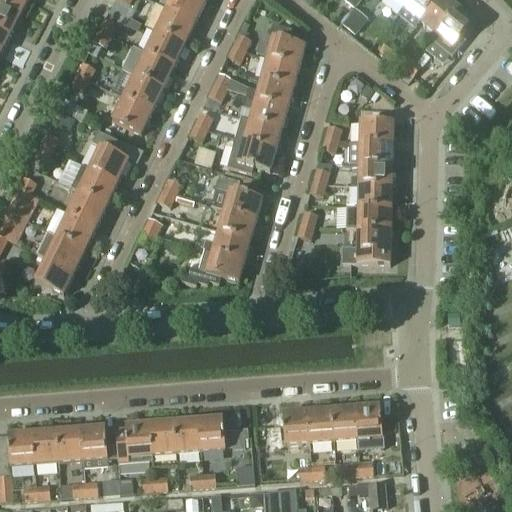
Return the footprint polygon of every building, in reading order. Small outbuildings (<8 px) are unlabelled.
[(29,0),(0,0),(0,9),(20,20),(30,0),(29,0)] [(116,0),(116,1),(116,2),(129,9),(133,0),(116,0)] [(197,0),(171,0),(166,12),(195,27),(206,4),(197,0)] [(299,0),(310,8),(316,0),(299,0)] [(354,11),(363,0),(346,0),(344,4),(354,11)] [(388,0),(404,12),(413,0),(388,0)] [(413,0),(404,12),(420,26),(441,0),(413,0)] [(442,0),(441,0),(420,26),(436,39),(431,45),(458,13),(442,0)] [(0,34),(10,39),(20,20),(0,9),(0,34)] [(166,12),(155,35),(184,49),(195,27),(166,12)] [(368,22),(355,12),(342,28),(355,39),(368,22)] [(104,23),(98,35),(112,41),(118,30),(120,31),(126,20),(110,13),(104,23)] [(458,13),(431,45),(451,61),(465,44),(462,41),(474,26),(458,13)] [(269,41),(262,39),(256,58),(267,61),(267,62),(299,71),(305,50),(289,45),(292,34),(273,28),(269,41)] [(0,34),(0,58),(10,39),(0,34)] [(98,34),(93,45),(92,46),(106,53),(112,41),(98,35),(98,34)] [(155,35),(144,57),(173,72),(184,49),(155,35)] [(238,38),(232,49),(245,56),(251,44),(238,38)] [(379,55),(384,59),(389,63),(398,52),(388,44),(379,55)] [(232,49),(227,59),(226,61),(240,68),(245,56),(232,49)] [(398,52),(389,63),(402,74),(411,63),(398,52)] [(144,57),(133,80),(162,95),(173,72),(144,57)] [(267,62),(261,82),(293,92),(299,71),(267,62)] [(411,63),(402,74),(412,82),(421,71),(411,63)] [(82,67),(76,79),(89,86),(95,74),(82,67)] [(219,77),(213,89),(226,95),(232,84),(219,77)] [(76,79),(70,90),(83,97),(89,86),(76,79)] [(133,80),(122,102),(152,116),(162,95),(133,80)] [(248,92),(246,100),(287,113),(293,92),(261,82),(257,95),(248,92)] [(213,89),(208,100),(221,107),(226,95),(213,89)] [(252,114),(249,124),(281,134),(287,113),(246,100),(243,111),(252,114)] [(141,140),(152,116),(122,102),(111,125),(141,140)] [(200,117),(194,128),(207,134),(213,123),(200,117)] [(249,124),(243,144),(276,154),(281,134),(249,124)] [(359,125),(359,147),(393,148),(393,126),(359,125)] [(194,128),(189,140),(202,146),(207,134),(194,128)] [(328,130),(324,142),(338,146),(342,134),(328,130)] [(98,151),(87,172),(117,188),(129,164),(117,159),(122,148),(97,136),(92,148),(98,151)] [(41,147),(40,148),(53,155),(59,144),(46,137),(41,147)] [(251,179),(254,171),(269,176),(276,154),(243,144),(234,142),(226,172),(251,179)] [(324,142),(321,154),(335,158),(338,146),(324,142)] [(359,147),(358,169),(392,170),(393,148),(359,147)] [(35,159),(34,160),(47,167),(53,155),(40,148),(35,159)] [(211,172),(216,156),(199,151),(194,167),(211,172)] [(358,169),(358,191),(392,191),(392,170),(358,169)] [(70,192),(76,195),(106,210),(117,188),(87,172),(87,173),(81,170),(76,180),(70,192)] [(316,173),(312,186),(326,189),(329,177),(316,173)] [(228,197),(223,215),(256,224),(262,203),(237,195),(240,186),(219,180),(215,193),(228,197)] [(22,184),(17,193),(30,200),(37,188),(23,181),(22,184)] [(168,183),(162,195),(175,201),(180,189),(168,183)] [(312,186),(309,196),(309,198),(323,201),(326,189),(312,186)] [(358,191),(357,213),(391,213),(392,191),(358,191)] [(11,204),(5,216),(19,222),(30,200),(17,193),(11,204)] [(66,217),(59,214),(95,233),(106,210),(76,195),(66,217)] [(162,195),(157,206),(156,206),(169,212),(175,201),(162,195)] [(357,213),(357,234),(391,235),(391,213),(357,213)] [(60,229),(54,241),(84,256),(95,233),(59,214),(53,225),(60,229)] [(223,215),(217,235),(250,245),(256,224),(223,215)] [(0,225),(0,240),(7,245),(16,249),(27,227),(19,222),(5,216),(0,225)] [(304,216),(300,227),(314,232),(317,220),(304,216)] [(149,223),(143,234),(156,240),(160,232),(180,237),(183,225),(164,221),(161,229),(149,223)] [(300,227),(297,237),(297,240),(310,244),(314,232),(300,227)] [(143,234),(138,244),(150,251),(156,240),(143,234)] [(357,234),(356,261),(373,261),(373,256),(390,256),(391,235),(357,234)] [(207,245),(205,254),(242,265),(244,266),(250,245),(217,235),(214,247),(207,245)] [(36,259),(44,263),(74,278),(84,256),(54,241),(47,237),(36,259)] [(215,288),(217,281),(238,287),(244,266),(242,265),(205,254),(199,275),(186,271),(181,286),(196,290),(197,286),(208,290),(209,286),(215,288)] [(44,263),(33,285),(63,300),(74,278),(44,263)] [(290,269),(287,279),(294,281),(297,271),(290,269)] [(448,329),(459,328),(459,316),(447,317),(448,329)] [(354,411),(357,445),(382,443),(380,409),(354,411)] [(330,413),(333,447),(357,445),(354,411),(330,413)] [(306,415),(309,449),(333,447),(330,413),(306,415)] [(282,417),(284,451),(309,449),(306,415),(282,417)] [(197,424),(200,457),(225,455),(225,452),(232,452),(232,453),(243,452),(242,442),(247,442),(246,430),(231,431),(231,434),(223,434),(222,422),(197,424)] [(173,426),(176,459),(200,457),(197,424),(173,426)] [(149,428),(152,461),(176,459),(173,426),(149,428)] [(124,430),(127,463),(127,467),(152,465),(152,461),(149,428),(124,430)] [(80,433),(82,465),(107,464),(105,431),(80,433)] [(269,432),(271,453),(281,452),(280,431),(269,432)] [(56,435),(58,467),(82,465),(80,433),(56,435)] [(32,437),(34,469),(58,467),(56,435),(32,437)] [(9,471),(10,471),(34,469),(32,437),(7,439),(7,440),(9,471)] [(0,494),(20,492),(19,483),(11,483),(10,471),(9,471),(7,440),(0,440),(0,494)] [(359,467),(360,481),(373,480),(372,466),(359,467)] [(346,468),(348,482),(360,481),(359,467),(346,468)] [(311,470),(312,485),(325,484),(324,469),(311,470)] [(299,471),(300,486),(312,485),(311,470),(299,471)] [(190,479),(190,494),(203,493),(202,478),(190,479)] [(202,478),(203,493),(216,492),(216,491),(215,478),(202,478)] [(154,482),(155,496),(168,495),(166,481),(154,482)] [(141,483),(143,497),(155,496),(154,482),(141,483)] [(85,487),(86,501),(99,500),(97,486),(85,487)] [(72,488),(73,502),(86,501),(85,487),(72,488)] [(385,511),(384,488),(368,490),(368,496),(369,502),(369,511),(385,511)] [(36,490),(36,504),(61,502),(60,489),(36,490)] [(23,491),(25,505),(36,504),(36,490),(23,491)] [(0,494),(0,506),(21,505),(20,492),(0,494)] [(296,511),(295,494),(267,496),(268,511),(296,511)] [(250,509),(263,509),(262,497),(250,498),(250,509)] [(183,511),(183,503),(174,503),(175,511),(183,511)]
